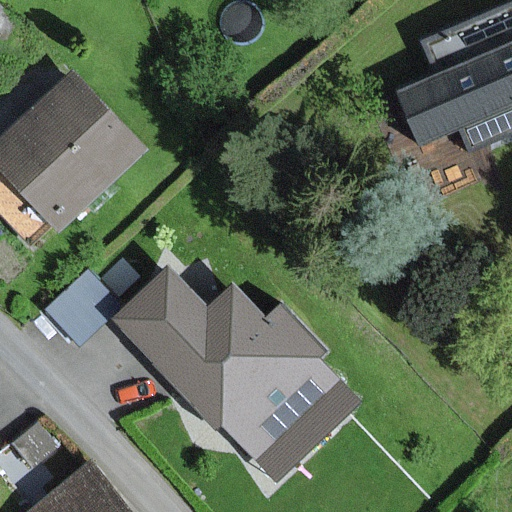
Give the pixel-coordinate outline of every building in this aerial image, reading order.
[(0,0),(0,77),(38,43),(0,0)] [(511,0),(415,42),(466,157),(511,136),(511,0)] [(152,147),(81,75),(0,155),(0,167),(66,234),(152,147)] [(217,310),(174,267),(121,319),(279,479),(360,399),(318,356),(325,350),(285,309),(271,322),(238,289),(217,310)] [(73,331),(112,305),(89,269),(50,294),(73,331)] [(126,511),(92,468),(70,440),(49,457),(67,478),(31,507),(13,485),(0,495),(0,511),(126,511)]
